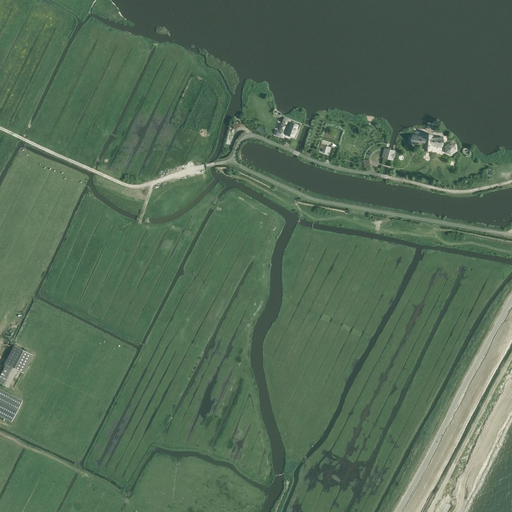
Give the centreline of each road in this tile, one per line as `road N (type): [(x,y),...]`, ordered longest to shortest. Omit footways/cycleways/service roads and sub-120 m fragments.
road 1 (tertiary): [(397,511),(511,298)]
road 2 (track): [(0,127),(134,187),(151,183),(139,223)]
road 3 (track): [(130,503),(0,433)]
